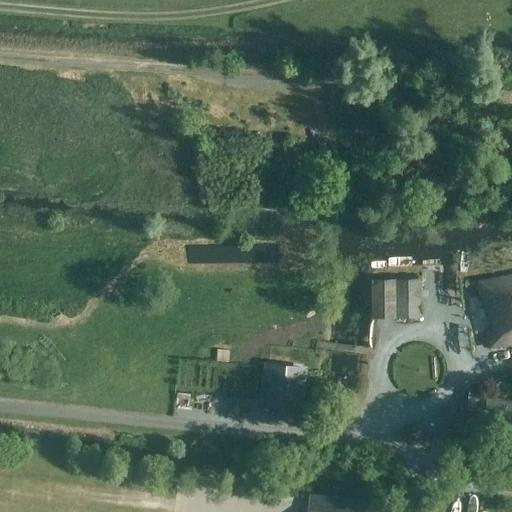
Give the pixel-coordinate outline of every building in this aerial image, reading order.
[(511,275),(508,276),(478,282),(481,297),(488,295),(494,330),(487,332),(489,347),(511,342),(511,275)] [(420,316),(420,278),(371,279),(372,317),(420,316)] [(268,368),(264,403),(298,406),(302,371),(268,368)] [(511,399),(485,396),(481,426),(511,429),(511,399)] [(364,511),(366,500),(311,493),(308,510),(308,511),(364,511)]
